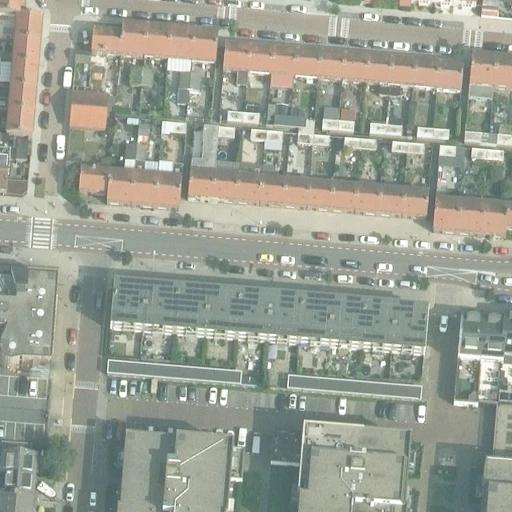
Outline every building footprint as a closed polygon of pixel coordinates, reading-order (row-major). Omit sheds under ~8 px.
[(23,19),(24,0),(0,0),(0,17),(16,19),(23,19)] [(409,10),(410,0),(374,0),(374,7),(375,7),(375,0),(400,0),(400,9),(409,10)] [(410,0),(409,10),(410,10),(411,4),(432,6),(432,0),(410,0)] [(475,10),(476,0),(453,0),(453,8),(475,10)] [(498,21),(499,12),(482,11),(481,19),(498,21)] [(41,43),(43,20),(23,19),(16,19),(14,42),(41,43)] [(143,61),(146,30),(121,28),(120,35),(122,36),(120,59),(143,61)] [(167,63),(168,32),(146,30),(143,61),(167,63)] [(192,34),(184,33),(168,32),(167,63),(191,65),(192,34)] [(122,36),(120,35),(92,33),(90,55),(75,54),(75,65),(89,66),(90,57),(120,59),(122,36)] [(214,67),(216,35),(192,34),(191,65),(214,67)] [(39,67),(41,43),(14,42),(12,65),(39,67)] [(272,52),(248,50),(224,48),(222,74),(236,75),(235,88),(245,89),(247,76),(270,78),(272,52)] [(294,80),(296,54),(272,52),(270,78),(294,80)] [(318,82),(320,57),(296,54),(294,80),(318,82)] [(341,84),(344,59),(320,57),(318,82),(341,84)] [(472,58),(468,102),(492,104),(493,91),(496,60),(472,58)] [(365,87),(367,61),(344,59),(341,84),(365,87)] [(511,92),(511,61),(496,60),(493,91),(511,92)] [(389,100),(392,63),(367,61),(365,87),(381,88),(381,99),(389,100)] [(413,91),(415,65),(392,63),(389,100),(399,100),(399,90),(413,91)] [(37,91),(39,67),(12,65),(10,89),(37,91)] [(438,67),(415,65),(413,91),(436,93),(438,67)] [(460,95),(462,69),(438,67),(436,93),(460,95)] [(141,88),(142,73),(131,73),(130,88),(141,88)] [(142,73),(141,88),(150,89),(151,74),(142,73)] [(189,93),(190,77),(179,77),(178,92),(189,93)] [(190,77),(189,93),(197,94),(198,78),(190,77)] [(35,114),(37,91),(10,89),(9,103),(8,113),(35,114)] [(115,100),(108,99),(72,96),(69,131),(105,134),(106,114),(114,115),(115,100)] [(0,102),(0,112),(8,113),(9,103),(0,102)] [(274,118),(285,119),(285,110),(275,109),(274,118)] [(292,112),(292,120),(302,120),(302,113),(292,112)] [(32,140),(35,114),(8,113),(6,138),(32,140)] [(242,126),(243,116),(227,115),(226,124),(242,126)] [(243,116),(242,126),(257,127),(258,118),(243,116)] [(289,130),(290,120),(274,119),(273,129),(289,130)] [(289,130),(305,132),(306,121),(290,120),(289,130)] [(386,139),(400,140),(402,121),(387,120),(386,129),(386,139)] [(322,124),(322,133),(329,134),(337,134),(338,125),(322,124)] [(338,125),(337,134),(352,136),(353,126),(338,125)] [(169,136),(185,138),(186,128),(170,126),(169,136)] [(139,127),(137,138),(147,139),(148,128),(139,127)] [(386,139),(386,129),(370,127),(369,137),(386,139)] [(217,140),(217,131),(203,130),(200,164),(192,163),(188,201),(211,203),(213,177),(217,140)] [(217,140),(233,142),(234,133),(217,131),(217,140)] [(432,143),(432,133),(417,132),(416,141),(432,143)] [(264,145),(265,134),(250,133),(249,143),(264,145)] [(432,143),(448,144),(448,134),(432,133),(432,143)] [(265,134),(264,145),(264,151),(281,152),(282,136),(265,134)] [(488,147),(488,137),(464,135),(463,146),(488,147)] [(312,148),(313,138),(297,137),(296,147),(312,148)] [(511,149),(511,139),(488,137),(488,147),(511,149)] [(312,148),(328,150),(329,140),(313,138),(312,148)] [(359,153),(360,143),(344,141),(343,151),(359,153)] [(18,143),(17,153),(28,154),(29,144),(18,143)] [(360,143),(359,153),(375,154),(376,144),(360,143)] [(407,157),(408,146),(392,145),(391,156),(407,157)] [(407,157),(422,158),(423,148),(408,146),(407,157)] [(134,164),(136,149),(127,148),(126,163),(134,164)] [(144,177),(145,165),(147,150),(136,149),(134,164),(133,176),(129,208),(154,210),(157,178),(144,177)] [(438,159),(455,161),(456,151),(439,150),(438,159)] [(0,194),(6,195),(10,154),(0,153),(0,194)] [(16,163),(27,164),(28,154),(17,153),(16,163)] [(486,163),(487,154),(472,153),(471,162),(486,163)] [(486,163),(502,165),(503,156),(487,154),(486,163)] [(80,173),(81,171),(80,171),(81,162),(66,161),(65,171),(80,173)] [(179,213),(182,181),(183,168),(172,167),(171,180),(157,178),(154,210),(179,213)] [(259,207),(261,181),(262,170),(252,169),(250,180),(238,179),(236,205),(259,207)] [(261,181),(259,207),(282,209),(284,183),(274,182),(273,182),(274,170),(262,169),(262,170),(261,181)] [(107,197),(110,174),(81,171),(80,173),(78,195),(107,197)] [(129,208),(133,176),(110,174),(107,197),(107,206),(129,208)] [(236,205),(238,179),(213,177),(211,203),(236,205)] [(306,211),(308,185),(284,183),(282,209),(306,211)] [(330,214),(332,187),(308,185),(306,211),(330,214)] [(353,216),(356,190),(332,187),(330,214),(353,216)] [(378,218),(381,192),(356,190),(353,216),(378,218)] [(402,220),(404,194),(381,192),(378,218),(402,220)] [(426,222),(429,196),(404,194),(402,220),(426,222)] [(460,204),(444,203),(436,202),(433,235),(457,237),(460,204)] [(479,238),(482,206),(460,204),(457,237),(479,238)] [(505,241),(506,232),(508,208),(482,206),(479,238),(505,241)] [(12,289),(11,284),(0,283),(0,368),(2,370),(3,371),(5,372),(7,373),(9,373),(11,373),(14,372),(18,372),(22,371),(25,371),(50,373),(55,301),(24,298),(24,297),(23,295),(21,295),(19,294),(17,295),(16,296),(15,298),(14,298),(13,292),(12,289)] [(180,296),(134,292),(113,290),(110,332),(175,337),(180,296)] [(241,301),(196,297),(180,296),(175,337),(236,342),(241,301)] [(304,306),(258,302),(241,301),(236,342),(299,348),(304,306)] [(366,311),(320,307),(304,306),(299,348),(361,353),(366,311)] [(426,316),(383,313),(366,311),(361,353),(423,358),(426,316)] [(503,335),(500,364),(511,365),(511,319),(504,319),(504,324),(503,335)] [(459,331),(456,364),(479,366),(481,333),(482,322),(460,320),(459,331)] [(481,333),(479,366),(500,368),(500,364),(503,335),(504,324),(482,322),(481,333)] [(139,381),(140,368),(107,365),(106,378),(139,381)] [(172,384),(173,371),(140,368),(139,381),(172,384)] [(205,387),(206,373),(173,371),(172,384),(205,387)] [(238,389),(240,376),(206,373),(205,387),(238,389)] [(319,396),(320,382),(287,380),(286,394),(319,396)] [(352,399),(353,385),(320,382),(319,396),(352,399)] [(385,401),(386,388),(353,385),(352,399),(385,401)] [(419,404),(420,390),(386,388),(385,401),(419,404)] [(467,404),(467,407),(475,407),(475,400),(472,399),(467,404)] [(491,471),(491,473),(511,474),(511,410),(496,409),(493,449),(491,471)] [(272,435),(270,467),(299,469),(295,511),(404,511),(406,486),(408,446),(272,435)] [(227,511),(230,483),(242,484),(244,453),(125,443),(121,482),(118,511),(227,511)] [(29,458),(30,447),(30,446),(0,444),(0,447),(0,478),(33,481),(35,459),(29,458)] [(481,472),(478,471),(477,487),(483,488),(482,501),(477,499),(475,511),(511,511),(511,474),(491,473),(481,472)] [(0,500),(32,503),(33,481),(0,478),(0,500)] [(0,511),(30,511),(32,503),(0,500),(0,511)]
